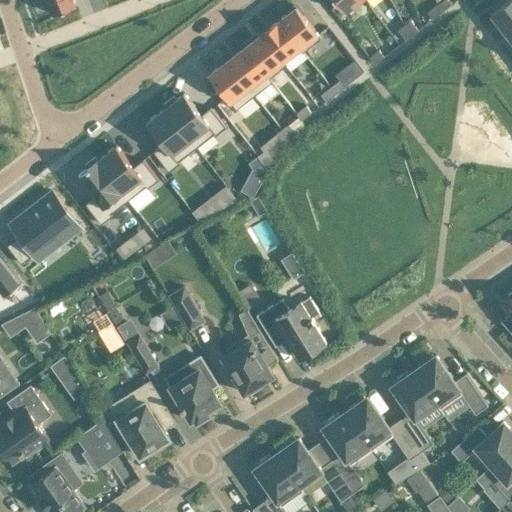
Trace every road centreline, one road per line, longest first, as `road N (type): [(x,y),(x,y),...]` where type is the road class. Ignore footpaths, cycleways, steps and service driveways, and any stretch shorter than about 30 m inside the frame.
road 1 (residential): [(198,455),(438,300)]
road 2 (residential): [(242,0),(47,150)]
road 3 (residential): [(47,150),(2,0)]
